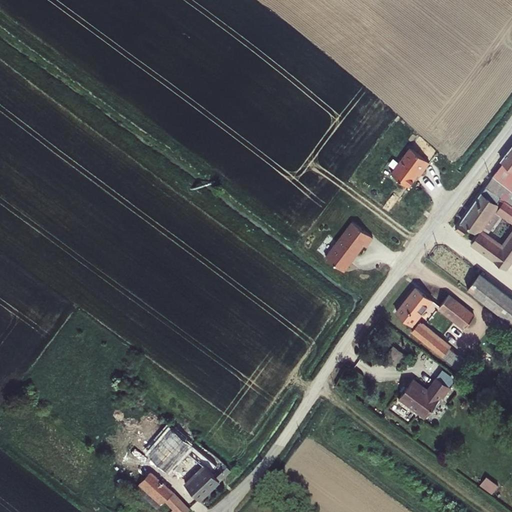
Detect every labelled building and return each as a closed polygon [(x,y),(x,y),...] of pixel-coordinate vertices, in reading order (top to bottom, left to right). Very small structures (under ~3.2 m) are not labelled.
[(511,142),(487,174),(492,177),(511,191),(511,179),(509,177),(511,173),(511,142)] [(412,144),(393,170),(411,183),(420,170),(421,172),(431,158),(412,144)] [(459,221),(472,232),(467,241),(504,267),(511,255),(511,191),(492,177),(459,221)] [(369,242),(376,233),(355,218),(329,253),(347,267),(354,258),(353,257),(356,252),(358,253),(367,241),(369,242)] [(461,228),(456,225),(453,230),(458,234),(461,228)] [(478,268),(465,286),(479,297),(493,279),(478,268)] [(479,297),(509,321),(511,316),(511,294),(493,279),(479,297)] [(430,296),(415,285),(395,313),(409,323),(430,296)] [(471,313),(445,293),(436,305),(462,324),(471,313)] [(418,323),(410,331),(460,367),(467,358),(418,323)] [(453,387),(437,376),(425,390),(421,387),(424,384),(415,377),(400,397),(408,404),(411,403),(419,408),(417,411),(426,418),(432,411),(434,413),(438,407),(435,405),(441,396),(445,399),(453,387)] [(174,425),(148,453),(168,471),(186,452),(202,467),(185,483),(200,499),(223,478),(217,472),(227,463),(229,460),(196,436),(193,440),(174,425)] [(217,472),(223,478),(233,468),(227,463),(217,472)] [(168,511),(187,511),(191,508),(162,477),(153,467),(135,483),(156,507),(166,499),(174,507),(168,511)] [(487,474),(480,486),(492,493),(499,481),(487,474)]
